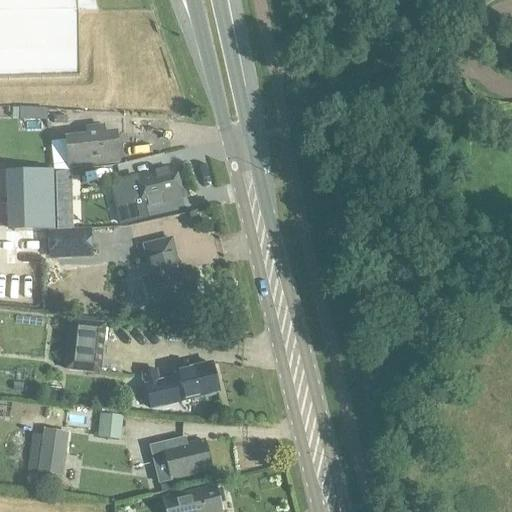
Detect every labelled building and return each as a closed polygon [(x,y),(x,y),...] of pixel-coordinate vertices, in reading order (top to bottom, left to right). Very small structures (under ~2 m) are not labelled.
[(0,0),(0,79),(79,78),(76,14),(97,14),(92,0),(0,0)] [(68,168),(119,163),(115,134),(104,136),(103,127),(86,129),(87,137),(65,140),(68,168)] [(121,186),(111,189),(121,225),(147,218),(144,208),(183,198),(175,166),(134,177),(135,178),(127,180),(127,178),(120,180),(121,186)] [(53,171),(13,172),(15,232),(55,231),(53,171)] [(70,172),(56,174),(57,204),(58,224),(72,223),(72,203),(70,172)] [(91,229),(48,232),(50,261),(93,258),(91,229)] [(145,248),(153,279),(144,281),(151,311),(196,300),(188,270),(177,273),(169,242),(145,248)] [(0,247),(0,274),(25,277),(28,251),(0,247)] [(101,376),(107,325),(71,321),(65,372),(101,376)] [(109,347),(110,362),(136,360),(135,346),(109,347)] [(179,373),(176,374),(160,378),(157,368),(142,372),(151,410),(218,393),(211,365),(188,371),(186,363),(177,366),(179,373)] [(49,388),(48,402),(59,403),(60,389),(49,388)] [(42,436),(37,473),(53,475),(57,446),(66,447),(68,433),(43,429),(42,436)] [(183,440),(150,448),(158,482),(210,469),(203,442),(185,446),(183,440)] [(217,494),(216,489),(163,502),(164,511),(221,511),(219,503),(224,502),(221,493),(217,494)]
